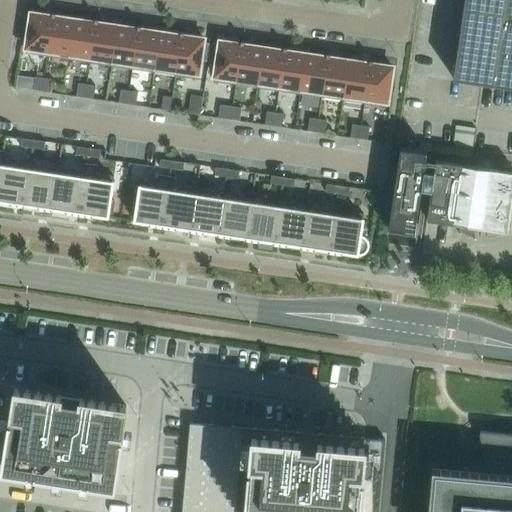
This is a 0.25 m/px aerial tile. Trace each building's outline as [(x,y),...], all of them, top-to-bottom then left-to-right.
[(511,0),(463,0),(452,78),(511,86),(511,0)] [(30,12),(24,52),(46,56),(53,13),(51,12),(51,15),(30,12)] [(53,13),(46,56),(68,59),(74,19),(54,16),(54,13),(53,13)] [(74,19),(68,59),(89,62),(96,19),(94,19),(94,22),(74,19)] [(96,19),(89,62),(111,65),(117,25),(97,22),(97,19),(96,19)] [(117,25),(111,65),(132,69),(138,25),(137,25),(136,28),(117,25)] [(138,25),(132,69),(153,72),(159,32),(139,29),(140,26),(138,25)] [(159,32),(153,72),(175,75),(181,32),(180,32),(179,35),(159,32)] [(181,32),(175,75),(197,78),(200,60),(202,43),(203,38),(182,35),(183,32),(181,32)] [(219,41),(213,81),(235,84),(242,41),(240,41),(240,44),(219,41)] [(242,41),(235,84),(257,87),(263,47),(243,44),(243,41),(242,41)] [(207,62),(210,44),(202,43),(200,60),(207,62)] [(263,47),(257,87),(278,90),(284,47),(283,47),(282,50),(263,47)] [(284,47),(278,90),(299,94),(305,54),(285,51),(286,48),(284,47)] [(305,54),(299,94),(321,97),(327,54),(326,54),(325,57),(305,54)] [(327,54),(321,97),(342,100),(348,60),(328,57),(329,54),(327,54)] [(348,60),(342,100),(363,103),(370,60),(368,60),(368,63),(348,60)] [(370,60),(363,103),(386,107),(392,66),(371,63),(371,60),(370,60)] [(35,76),(33,89),(41,91),(43,78),(35,76)] [(43,78),(41,91),(50,92),(52,79),(43,78)] [(77,83),(76,96),(84,97),(86,84),(77,83)] [(86,84),(84,97),(93,98),(95,85),(86,84)] [(120,89),(118,102),(127,103),(129,91),(120,89)] [(129,91),(127,103),(135,105),(137,92),(129,91)] [(162,96),(160,108),(169,110),(171,97),(162,96)] [(219,104),(217,117),(228,119),(230,106),(219,104)] [(230,106),(228,119),(239,120),(241,107),(230,106)] [(266,111),(264,124),(273,125),(274,112),(266,111)] [(274,112),(273,125),(281,126),(283,114),(274,112)] [(309,118),(307,130),(315,132),(317,119),(309,118)] [(317,119),(315,132),(324,133),(326,120),(317,119)] [(351,124),(350,137),(358,138),(360,125),(351,124)] [(360,125),(358,138),(367,139),(369,127),(360,125)] [(472,151),(475,128),(456,125),(452,147),(451,155),(471,158),(472,151)] [(21,138),(20,146),(32,147),(33,139),(21,138)] [(33,139),(32,147),(44,149),(45,141),(33,139)] [(431,152),(433,144),(433,143),(420,141),(419,150),(426,151),(431,152)] [(433,144),(431,152),(451,155),(452,147),(433,144)] [(76,146),(75,154),(87,156),(88,148),(76,146)] [(423,169),(426,151),(399,147),(387,228),(413,232),(420,188),(430,190),(426,219),(461,225),(460,229),(470,230),(471,226),(507,232),(511,198),(511,171),(435,160),(433,171),(423,169)] [(88,148),(87,156),(99,157),(100,149),(88,148)] [(2,159),(0,169),(0,199),(23,203),(29,163),(2,159)] [(160,159),(159,167),(171,168),(172,160),(160,159)] [(172,160),(171,168),(183,170),(184,162),(172,160)] [(29,163),(23,203),(51,207),(57,167),(29,163)] [(85,172),(79,212),(107,216),(108,213),(112,213),(114,200),(110,200),(113,176),(96,173),(98,165),(85,163),(84,171),(85,172)] [(57,167),(51,207),(79,212),(85,172),(84,171),(57,167)] [(215,167),(214,175),(226,177),(227,169),(215,167)] [(227,169),(226,177),(238,178),(239,170),(227,169)] [(132,203),(130,216),(134,217),(133,220),(162,224),(168,184),(169,184),(170,176),(158,174),(156,182),(139,180),(136,204),(132,203)] [(271,175),(269,183),(281,185),(283,177),(271,175)] [(283,177),(281,185),(293,187),(294,179),(283,177)] [(326,183),(325,191),(337,193),(338,185),(326,183)] [(168,184),(162,224),(190,228),(196,188),(169,184),(168,184)] [(338,185),(337,193),(348,195),(350,187),(338,185)] [(196,188),(190,228),(217,232),(223,192),(196,188)] [(223,192),(217,232),(245,237),(251,197),(250,197),(223,192)] [(251,197),(245,237),(273,241),(278,206),(277,205),(262,203),(263,194),(251,193),(250,197),(251,197)] [(278,206),(273,241),(300,245),(306,205),(278,201),(277,205),(278,206)] [(306,205),(300,245),(328,249),(334,209),(306,205)] [(334,209),(328,249),(357,254),(358,254),(359,254),(360,254),(361,253),(362,253),(363,252),(364,252),(365,251),(366,250),(366,249),(367,249),(367,248),(367,247),(368,247),(368,246),(368,245),(368,244),(368,243),(368,242),(368,241),(367,240),(367,239),(366,238),(365,237),(365,236),(364,236),(363,235),(362,235),(361,234),(360,234),(363,213),(334,209)] [(70,397),(14,388),(1,468),(113,485),(126,405),(70,397)] [(188,422),(180,511),(378,511),(385,439),(373,438),(224,425),(188,422)] [(511,511),(511,433),(482,431),(481,431),(480,432),(479,433),(479,434),(486,474),(432,469),(428,511),(511,511)]
